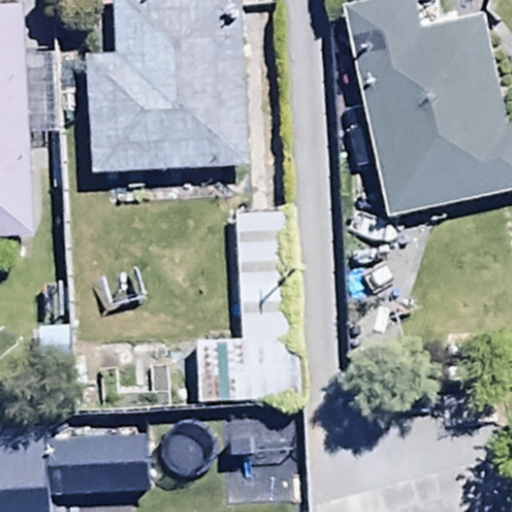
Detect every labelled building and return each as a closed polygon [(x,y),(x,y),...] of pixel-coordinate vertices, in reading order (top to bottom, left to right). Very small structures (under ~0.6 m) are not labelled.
[(21,0),(0,0),(0,200),(27,200),(21,0)] [(88,58),(94,175),(250,167),(241,0),(112,0),(116,57),(88,58)] [(418,0),(372,0),(342,7),(389,223),(511,195),(511,120),(489,14),(424,28),(418,0)] [(301,404),(292,214),(236,217),(241,341),(194,343),(197,409),(301,404)] [(40,382),(0,383),(0,510),(47,508),(40,382)] [(49,392),(52,455),(149,451),(146,388),(49,392)]
